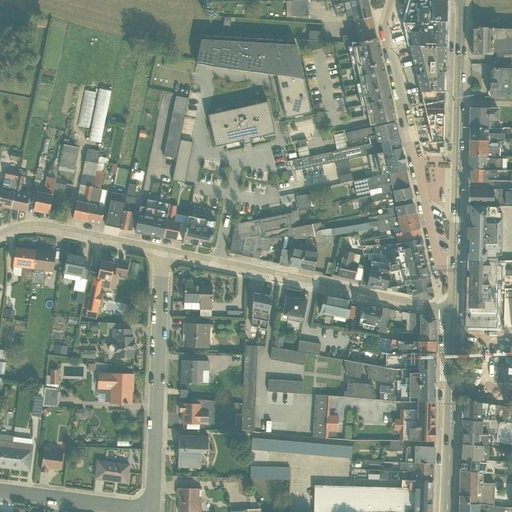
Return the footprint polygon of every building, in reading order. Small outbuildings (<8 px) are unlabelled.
[(300,0),(278,0),(279,14),(301,14),(300,0)] [(351,15),(353,21),(370,17),(366,0),(354,0),(333,5),(335,16),(346,13),(347,16),(351,15)] [(409,46),(445,47),(446,0),(434,0),(410,0),(404,24),(409,46)] [(356,43),(375,38),(370,17),(353,21),(356,34),(342,36),(342,42),(346,42),(356,43)] [(490,55),(495,54),(497,64),(511,61),(511,29),(471,28),(471,54),(490,55)] [(285,115),(309,110),(293,39),(200,33),(195,63),(277,75),(285,115)] [(365,68),(381,65),(375,38),(356,43),(346,42),(352,68),(356,67),(365,68)] [(419,92),(444,92),(445,47),(409,46),(419,92)] [(368,125),(394,120),(387,92),(381,65),(365,68),(356,67),(352,68),(358,98),(362,117),(366,116),(368,125)] [(486,96),(511,95),(511,66),(489,67),(489,78),(486,79),(486,96)] [(96,141),(102,89),(90,88),(84,139),(96,141)] [(431,142),(443,142),(444,92),(419,92),(431,142)] [(189,97),(176,94),(164,154),(177,157),(173,178),(186,180),(194,140),(191,140),(181,138),(185,118),(185,115),(189,97)] [(266,102),(207,116),(214,147),(273,133),(266,102)] [(469,108),(469,128),(487,129),(489,129),(489,121),(498,121),(498,109),(469,108)] [(368,137),(370,144),(398,138),(394,122),(346,133),(347,141),(368,137)] [(469,141),(498,141),(503,141),(503,134),(487,134),(487,129),(469,128),(469,141)] [(333,135),(337,151),(347,149),(344,132),(333,135)] [(367,155),(400,148),(398,138),(370,144),(347,149),(337,151),(310,157),(299,160),(293,161),(295,170),(336,162),(337,168),(350,165),(349,159),(367,155)] [(306,138),(298,139),(300,146),(296,147),(299,160),(310,157),(306,138)] [(468,156),(485,156),(498,156),(498,141),(469,141),(468,156)] [(63,144),(57,170),(74,173),(79,148),(63,144)] [(367,155),(369,164),(402,157),(400,148),(367,155)] [(85,221),(99,154),(100,152),(87,149),(73,219),(85,221)] [(85,221),(100,225),(107,191),(101,190),(107,158),(104,157),(104,155),(99,154),(85,221)] [(468,156),(468,170),(496,170),(505,170),(506,159),(485,158),(485,156),(468,156)] [(393,170),(404,168),(402,157),(369,164),(372,177),(394,172),(393,170)] [(113,167),(111,181),(124,182),(126,168),(113,167)] [(239,177),(258,182),(260,173),(241,169),(239,177)] [(0,206),(11,209),(18,172),(6,170),(2,189),(0,188),(0,206)] [(380,188),(382,193),(408,187),(405,170),(394,172),(372,177),(353,181),(356,196),(369,193),(368,191),(380,188)] [(467,181),(492,181),(497,181),(497,175),(496,174),(496,170),(468,170),(467,181)] [(33,211),(48,214),(57,173),(48,171),(43,193),(38,192),(33,211)] [(11,209),(25,212),(30,191),(22,189),(25,174),(18,172),(11,209)] [(278,172),(267,175),(269,183),(280,180),(278,172)] [(351,172),(339,174),(340,182),(353,179),(351,172)] [(467,206),(497,206),(511,206),(511,189),(492,190),(492,181),(467,181),(467,206)] [(119,229),(131,231),(132,223),(134,223),(137,207),(132,206),(135,192),(139,193),(141,186),(129,184),(126,196),(125,203),(119,229)] [(388,208),(412,203),(408,187),(382,193),(351,200),(352,209),(370,205),(369,203),(386,200),(388,208)] [(309,193),(296,195),(298,207),(311,205),(309,193)] [(105,226),(119,229),(125,203),(110,200),(105,226)] [(163,238),(169,205),(148,200),(146,208),(140,207),(135,232),(163,238)] [(368,221),(414,213),(412,203),(388,208),(375,211),(376,216),(367,218),(368,221)] [(163,238),(182,242),(187,217),(182,215),(182,217),(175,215),(176,206),(169,205),(163,238)] [(497,212),(497,206),(467,206),(466,233),(501,234),(501,212),(497,212)] [(292,237),(291,229),(289,213),(234,225),(231,242),(260,235),(261,239),(281,238),(284,237),(292,237)] [(385,231),(386,235),(418,229),(414,213),(368,221),(368,223),(321,230),(320,223),(291,229),(292,237),(294,237),(294,239),(296,239),(306,239),(315,238),(317,249),(333,246),(331,235),(335,234),(335,235),(370,229),(369,226),(377,226),(379,232),(385,231)] [(187,217),(182,242),(209,247),(214,223),(187,217)] [(389,245),(420,238),(418,229),(386,235),(386,238),(373,240),(374,245),(387,245),(389,245)] [(501,234),(466,233),(465,260),(495,261),(496,256),(500,256),(501,234)] [(260,235),(231,242),(229,253),(259,260),(261,250),(268,251),(269,245),(281,244),(281,238),(261,239),(260,235)] [(278,264),(288,266),(292,248),(292,247),(294,247),(296,239),(294,239),(294,237),(292,237),(284,237),(278,264)] [(300,268),(313,271),(317,249),(315,238),(306,239),(304,250),(300,268)] [(428,277),(420,238),(389,245),(387,245),(392,273),(395,283),(389,285),(390,288),(404,285),(410,284),(409,281),(428,277)] [(300,268),(304,250),(292,248),(288,266),(300,268)] [(31,285),(35,251),(16,249),(12,274),(14,277),(21,278),(20,283),(31,285)] [(45,271),(52,272),(55,253),(35,251),(31,285),(43,285),(45,271)] [(337,276),(361,281),(363,265),(357,264),(359,255),(342,251),(337,276)] [(59,272),(78,276),(82,256),(63,252),(59,272)] [(372,287),(379,254),(373,253),(363,254),(364,257),(363,265),(361,281),(360,285),(372,287)] [(372,287),(385,290),(389,274),(392,273),(389,258),(386,259),(385,256),(379,254),(372,287)] [(90,277),(105,280),(109,261),(94,258),(90,277)] [(495,261),(465,260),(464,326),(494,327),(495,261)] [(432,296),(428,277),(409,281),(410,284),(404,285),(405,294),(430,300),(432,296)] [(77,290),(79,281),(68,279),(67,289),(77,290)] [(209,309),(210,284),(182,283),(181,301),(198,302),(198,309),(209,309)] [(266,330),(271,296),(263,294),(253,292),(253,293),(252,327),(266,330)] [(334,316),(337,298),(323,295),(320,313),(334,316)] [(302,323),(306,301),(286,297),(284,307),(282,307),(281,314),(288,316),(287,321),(302,323)] [(333,320),(346,323),(347,318),(353,319),(356,308),(349,306),(350,301),(337,298),(334,316),(333,320)] [(358,322),(378,326),(382,308),(362,304),(358,322)] [(390,310),(382,308),(378,326),(377,328),(386,330),(390,310)] [(409,313),(409,332),(435,331),(435,319),(409,313)] [(180,347),(209,347),(209,323),(180,323),(180,347)] [(109,357),(131,358),(132,337),(129,337),(129,328),(110,328),(109,357)] [(401,342),(435,341),(435,331),(409,332),(401,332),(401,342)] [(297,351),(272,346),(270,359),(304,365),(306,352),(319,355),(322,343),(300,339),(297,351)] [(398,350),(398,354),(435,353),(435,341),(401,342),(391,340),(389,348),(398,350)] [(55,344),(54,352),(67,354),(68,346),(55,344)] [(257,345),(245,345),(243,413),(236,413),(235,429),(254,430),(257,345)] [(400,370),(435,368),(435,353),(398,354),(385,355),(386,368),(398,370),(400,370)] [(507,384),(511,384),(511,358),(505,358),(505,374),(503,374),(503,382),(507,383),(507,384)] [(178,384),(200,385),(200,369),(207,369),(207,360),(179,359),(178,384)] [(359,370),(360,363),(346,361),(345,366),(348,366),(346,374),(350,375),(350,377),(359,378),(361,371),(359,370)] [(372,380),(379,382),(382,367),(367,365),(366,370),(369,371),(368,378),(372,379),(372,380)] [(397,375),(398,370),(386,368),(382,367),(379,382),(388,383),(388,382),(393,383),(394,375),(397,375)] [(396,380),(396,385),(435,385),(435,368),(400,370),(400,381),(396,380)] [(59,369),(51,369),(50,383),(59,383),(59,369)] [(101,401),(130,402),(131,373),(94,371),(93,394),(101,394),(101,401)] [(303,382),(269,379),(268,391),(302,394),(303,382)] [(359,398),(360,384),(352,383),(352,384),(347,384),(347,392),(344,392),(344,397),(359,398)] [(359,398),(374,399),(375,395),(372,395),(373,386),(369,386),(369,385),(360,384),(359,398)] [(380,399),(395,401),(396,396),(393,396),(393,388),(389,387),(389,386),(380,385),(379,393),(380,393),(380,399)] [(417,402),(435,402),(435,385),(396,385),(396,390),(397,390),(397,401),(409,402),(409,397),(417,398),(417,402)] [(45,386),(43,405),(57,405),(59,387),(45,386)] [(43,396),(34,395),(32,415),(41,416),(42,405),(43,396)] [(315,395),(312,437),(337,439),(337,415),(329,415),(330,396),(315,395)] [(462,418),(473,418),(495,420),(503,421),(511,422),(511,407),(462,400),(462,418)] [(400,410),(399,419),(394,419),(394,430),(400,431),(399,440),(434,441),(435,402),(417,402),(416,410),(400,410)] [(178,422),(211,423),(212,404),(179,403),(178,422)] [(84,407),(76,409),(78,417),(85,415),(84,407)] [(462,432),(487,434),(493,435),(493,432),(495,420),(473,418),(473,421),(462,420),(462,432)] [(511,422),(503,421),(495,420),(493,432),(497,433),(496,442),(511,445),(511,422)] [(462,432),(462,444),(487,447),(487,434),(462,432)] [(199,468),(199,455),(203,455),(204,436),(174,436),(173,468),(199,468)] [(0,468),(7,469),(11,442),(0,440),(0,468)] [(393,449),(393,440),(382,441),(382,449),(393,449)] [(7,469),(27,472),(31,445),(11,442),(7,469)] [(276,450),(276,456),(343,458),(344,445),(269,442),(269,450),(276,450)] [(460,459),(488,461),(488,447),(487,447),(462,444),(460,459)] [(48,467),(61,469),(63,452),(63,451),(51,449),(51,446),(44,445),(40,472),(47,472),(48,467)] [(405,462),(433,464),(434,447),(414,446),(414,447),(405,447),(405,462)] [(86,449),(77,448),(76,455),(85,456),(86,449)] [(95,479),(128,484),(129,472),(130,463),(97,459),(95,479)] [(460,459),(459,471),(483,473),(493,474),(494,462),(488,461),(460,459)] [(408,470),(408,471),(433,472),(433,464),(405,462),(400,462),(400,469),(408,470)] [(281,476),(282,468),(246,466),(246,474),(281,476)] [(401,480),(432,481),(433,472),(408,471),(402,471),(401,480)] [(459,479),(482,480),(483,473),(459,471),(459,479)] [(459,479),(459,491),(493,492),(493,484),(482,483),(482,480),(459,479)] [(401,489),(432,489),(432,481),(401,480),(401,489)] [(390,511),(394,511),(393,511),(430,511),(432,489),(401,489),(308,486),(308,498),(314,498),(313,511),(390,511)] [(175,511),(199,511),(199,488),(176,488),(175,511)] [(459,503),(493,506),(493,492),(459,491),(459,503)] [(459,503),(458,511),(511,511),(511,508),(493,506),(459,503)]
